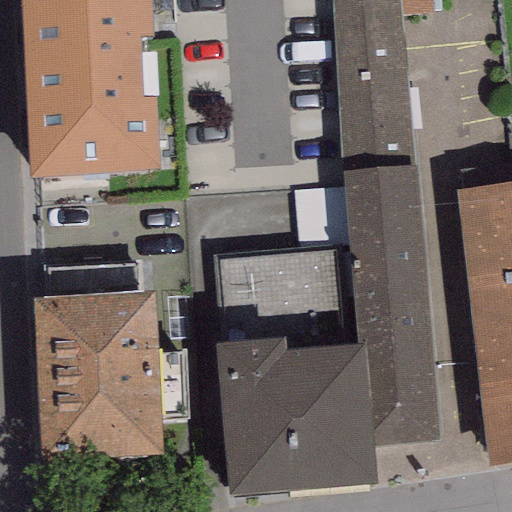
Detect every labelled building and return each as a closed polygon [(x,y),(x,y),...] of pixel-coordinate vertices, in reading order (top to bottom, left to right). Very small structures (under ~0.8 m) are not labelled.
[(137,0),(20,0),(30,177),(157,171),(148,1),(138,1),(137,0)] [(330,0),(343,169),(415,164),(403,10),(402,0),(330,0)] [(430,0),(402,0),(403,10),(432,19),(430,0)] [(415,164),(343,169),(357,346),(365,345),(372,444),(437,439),(415,164)] [(511,190),(458,197),(490,474),(511,470),(511,190)] [(343,347),(335,247),(210,257),(217,345),(285,340),(286,352),(343,347)] [(165,467),(153,304),(33,310),(40,473),(165,467)] [(285,340),(217,345),(228,498),(376,486),(372,444),(365,345),(357,346),(343,347),(286,352),(285,340)]
